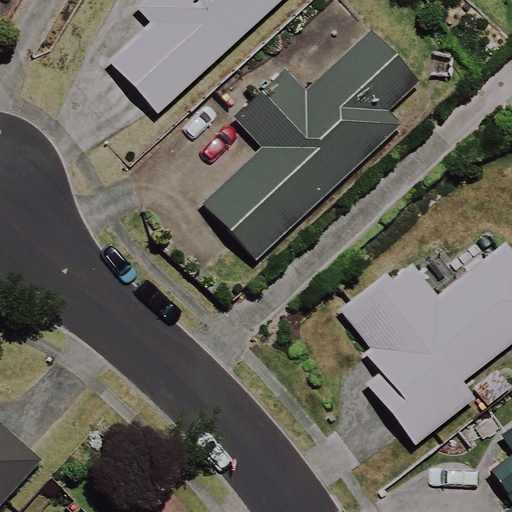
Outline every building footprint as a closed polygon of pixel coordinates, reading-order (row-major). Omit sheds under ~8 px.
[(279,0),(148,0),(137,11),(150,26),(108,66),(155,116),(279,0)] [(416,86),(370,34),(299,98),(280,77),(232,119),(262,153),(197,212),(246,266),(395,131),(382,116),(416,86)] [(511,341),(511,259),(503,248),(431,304),(402,267),(335,320),(378,375),(363,386),(410,446),(468,401),(456,386),(511,341)] [(0,498),(40,451),(0,417),(0,498)] [(511,511),(511,424),(496,437),(507,452),(482,470),(511,508),(505,511),(511,511)]
